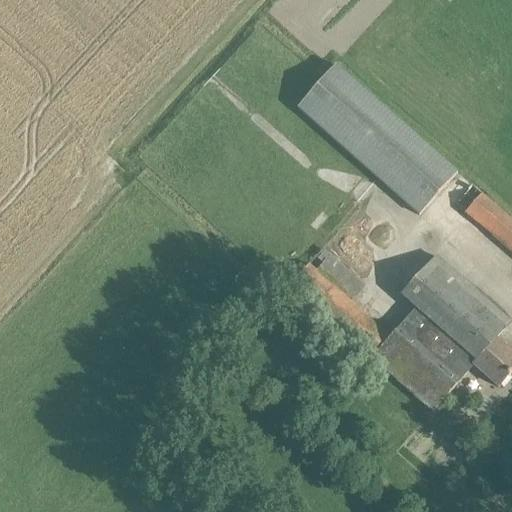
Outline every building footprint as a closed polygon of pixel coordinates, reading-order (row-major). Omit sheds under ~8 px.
[(421,215),(458,173),(337,68),(301,110),(421,215)] [(456,206),(511,254),(511,222),(472,188),(456,206)] [(366,287),(323,249),(309,265),(310,266),(352,302),(366,287)] [(500,390),(511,376),(511,354),(498,342),(511,325),(511,323),(437,257),(402,296),(418,310),(373,360),(433,412),(473,366),(500,390)] [(390,335),(352,302),(310,266),(290,289),(370,358),(390,335)]
